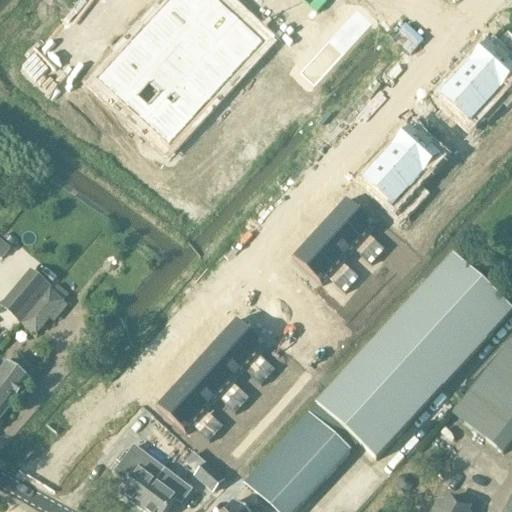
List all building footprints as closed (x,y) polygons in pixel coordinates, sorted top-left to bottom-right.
[(213,0),(173,0),(97,83),(170,150),(196,121),(197,120),(197,119),(197,118),(197,117),(197,116),(197,115),(196,115),(196,114),(203,107),(204,108),(205,108),(206,108),(207,108),(208,108),(208,107),(209,107),(210,106),(264,47),(213,0)] [(473,63),(472,65),(505,95),(504,96),(508,99),(511,94),(511,50),(508,46),(499,57),(488,47),(481,55),(480,54),(472,63),(473,63)] [(472,65),(456,81),(486,109),(489,113),(504,96),(505,95),(472,65)] [(456,81),(440,99),(470,126),(486,109),(456,81)] [(396,148),(394,149),(424,177),(440,159),(411,132),(403,139),(395,147),(396,148)] [(394,149),(379,166),(409,193),(424,177),(394,149)] [(379,166),(363,184),(399,217),(416,199),(409,193),(379,166)] [(453,192),(447,198),(456,206),(462,200),(453,192)] [(456,206),(447,198),(442,204),(451,212),(456,206)] [(345,203),(331,218),(378,260),(385,253),(373,242),(372,244),(366,239),(375,230),(345,203)] [(441,223),(432,215),(427,221),(435,229),(441,223)] [(331,218),(319,232),(348,259),(356,251),(361,256),(359,257),(371,268),(378,260),(331,218)] [(319,232),(306,246),(352,289),(359,281),(347,270),(346,272),(340,268),(348,259),(319,232)] [(2,236),(0,238),(0,251),(5,256),(13,245),(2,236)] [(306,246),(292,261),(321,288),(330,279),(335,284),(333,286),(345,296),(352,289),(306,246)] [(375,465),(511,317),(451,262),(316,410),(375,465)] [(49,289),(31,273),(16,290),(35,306),(49,289)] [(50,291),(20,327),(35,339),(64,303),(50,291)] [(360,296),(351,306),(359,314),(369,304),(360,296)] [(235,323),(222,338),(268,380),(275,373),(263,362),(261,364),(257,359),(265,350),(235,323)] [(222,338),(209,352),(238,379),(246,371),(251,376),(249,377),(261,388),(268,380),(222,338)] [(503,456),(511,444),(511,341),(453,416),(503,456)] [(209,352),(196,366),(242,409),(249,401),(237,390),(236,392),(231,387),(238,379),(209,352)] [(7,364),(0,372),(0,419),(14,401),(17,403),(24,395),(21,392),(37,372),(16,356),(8,365),(7,364)] [(196,366),(183,380),(212,407),(220,399),(225,404),(223,405),(235,416),(242,409),(196,366)] [(183,380),(170,394),(216,437),(223,430),(211,419),(210,420),(205,416),(212,407),(183,380)] [(170,394),(156,409),(186,436),(194,428),(199,432),(197,434),(209,445),(216,437),(170,394)] [(249,483),(245,487),(271,511),(298,511),(351,456),(310,417),(249,483)] [(134,449),(114,475),(127,485),(119,495),(141,511),(168,511),(176,502),(182,507),(192,493),(134,449)] [(403,494),(404,494),(406,494),(407,493),(409,492),(411,491),(412,489),(412,487),(412,484),(412,483),(410,480),(409,479),(407,478),(405,478),(404,478),(402,478),(400,479),(398,481),(397,483),(396,485),(396,487),(397,489),(398,491),(400,492),(401,493),(403,494)] [(471,511),(473,509),(451,497),(448,502),(439,501),(432,511),(471,511)]
